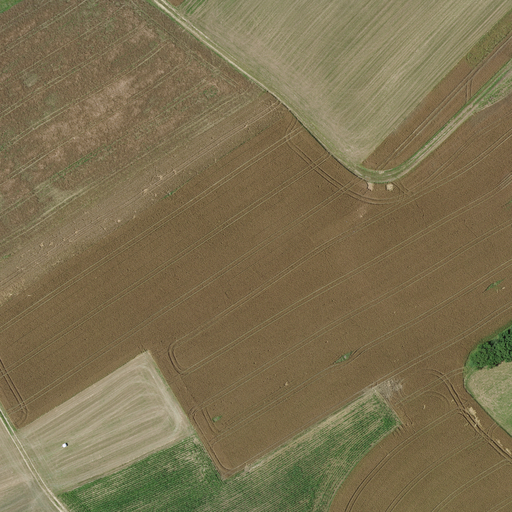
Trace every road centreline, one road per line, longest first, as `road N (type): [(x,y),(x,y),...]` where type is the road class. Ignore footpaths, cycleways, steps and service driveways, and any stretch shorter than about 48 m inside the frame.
road 1 (track): [(339,154),(157,0)]
road 2 (track): [(339,154),(375,177),(396,174),(511,65)]
road 3 (track): [(67,511),(0,411)]
